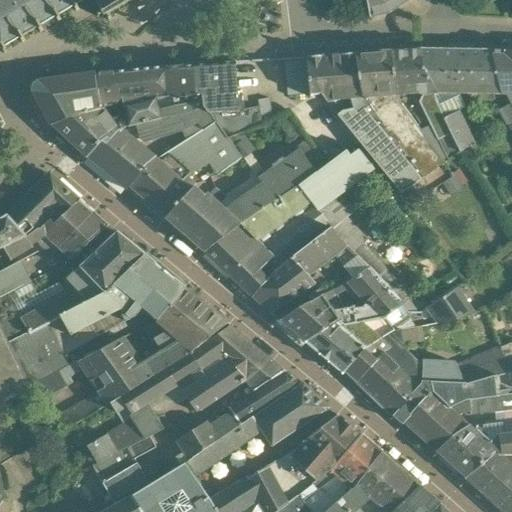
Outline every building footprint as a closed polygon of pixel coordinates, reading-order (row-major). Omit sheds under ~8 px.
[(148,14),(141,2),(143,1),(142,0),(0,0),(0,50),(1,49),(3,52),(7,49),(5,47),(19,39),(22,44),(26,41),(23,37),(37,29),(40,33),(44,31),(41,26),(55,18),(58,23),(62,20),(59,16),(73,8),(76,12),(80,10),(77,6),(86,0),(93,0),(100,11),(95,14),(97,19),(102,16),(104,18),(106,16),(108,21),(111,19),(117,31),(148,14)] [(366,0),(370,18),(389,13),(408,0),(366,0)] [(436,94),(421,67),(419,50),(386,52),(394,96),(416,94),(422,95),(419,103),(430,127),(437,141),(451,135),(444,119),(432,95),(436,94)] [(490,51),(419,50),(421,67),(436,94),(432,95),(444,119),(456,113),(447,94),(502,95),(500,92),(490,51)] [(511,51),(490,51),(500,92),(502,95),(502,96),(505,96),(511,107),(511,51)] [(386,52),(354,55),(362,98),(372,110),(371,111),(393,140),(403,132),(406,130),(385,104),(385,97),(394,96),(386,52)] [(354,55),(307,58),(307,60),(309,94),(310,98),(321,94),(401,194),(420,180),(360,106),(358,103),(357,99),(362,98),(354,55)] [(307,60),(285,62),(287,96),(309,94),(307,60)] [(235,62),(193,65),(195,95),(202,94),(203,101),(205,108),(204,108),(208,113),(208,114),(239,110),(235,62)] [(193,65),(141,70),(95,75),(40,83),(38,84),(36,85),(35,87),(34,89),(34,91),(34,93),(42,108),(82,99),(86,116),(104,109),(123,104),(122,103),(133,101),(133,104),(156,98),(156,99),(169,98),(173,100),(175,106),(178,108),(190,105),(203,101),(202,94),(195,95),(193,65)] [(416,94),(394,96),(421,133),(430,127),(419,103),(422,95),(416,94)] [(421,133),(394,96),(385,97),(385,104),(406,130),(403,132),(411,144),(410,145),(431,173),(444,163),(421,133)] [(104,109),(86,116),(82,99),(42,108),(52,126),(76,149),(87,158),(105,139),(108,142),(119,130),(128,127),(161,119),(169,117),(170,119),(183,115),(193,112),(204,108),(205,108),(203,101),(190,105),(178,108),(159,111),(156,99),(156,98),(133,104),(133,101),(122,103),(123,104),(104,109)] [(270,99),(258,100),(262,122),(274,120),(270,99)] [(239,110),(208,114),(215,123),(216,123),(227,140),(228,139),(239,135),(263,126),(262,122),(258,107),(239,110)] [(208,113),(204,108),(193,112),(196,119),(203,130),(204,131),(215,123),(208,114),(208,113)] [(474,144),(459,112),(456,113),(444,119),(451,135),(460,153),(466,148),(474,144)] [(128,127),(119,130),(108,142),(105,139),(87,158),(127,191),(129,187),(156,159),(135,141),(183,126),(187,124),(183,115),(170,119),(169,117),(161,119),(128,127)] [(188,178),(192,173),(213,161),(221,174),(221,175),(242,159),(241,157),(228,139),(227,140),(216,123),(215,123),(204,131),(203,130),(184,144),(157,160),(156,159),(129,187),(166,219),(194,187),(195,188),(197,185),(196,184),(195,185),(188,178)] [(403,132),(393,140),(402,151),(410,145),(411,144),(403,132)] [(251,150),(239,135),(228,139),(241,157),(251,150)] [(451,135),(437,141),(447,161),(460,153),(451,135)] [(431,173),(410,145),(402,151),(423,178),(431,173)] [(297,148),(256,177),(263,186),(275,202),(298,186),(316,173),(297,148)] [(346,151),(316,174),(316,173),(298,186),(314,207),(317,211),(339,194),(342,198),(344,196),(351,191),(348,187),(373,168),(358,150),(350,156),(346,151)] [(218,177),(221,174),(213,161),(192,173),(188,178),(195,185),(196,184),(197,185),(207,180),(218,177)] [(50,174),(23,200),(42,222),(45,225),(50,220),(53,225),(80,201),(50,174)] [(209,196),(206,194),(204,196),(195,188),(194,187),(166,219),(204,252),(241,225),(275,202),(263,186),(253,193),(253,192),(225,211),(220,206),(227,199),(215,188),(209,196)] [(241,225),(204,252),(251,297),(270,277),(267,274),(278,263),(278,262),(261,245),(314,207),(298,186),(275,202),(241,225)] [(314,207),(261,245),(278,262),(278,263),(282,268),(291,260),(290,259),(331,228),(348,218),(356,212),(344,196),(342,198),(339,194),(317,211),(314,207)] [(24,236),(42,222),(23,200),(7,216),(0,220),(0,250),(26,238),(24,236)] [(95,213),(80,201),(53,225),(50,220),(45,225),(40,230),(38,228),(26,238),(0,250),(0,252),(3,256),(7,254),(11,261),(31,250),(31,246),(38,242),(43,250),(55,252),(95,213)] [(95,213),(55,252),(52,255),(64,268),(107,226),(95,213)] [(331,228),(336,235),(336,236),(346,246),(351,250),(368,267),(392,293),(402,305),(408,312),(417,313),(426,305),(422,301),(418,304),(363,243),(362,234),(348,218),(331,228)] [(331,228),(290,259),(291,260),(282,268),(274,274),(253,298),(271,314),(275,318),(301,300),(299,296),(316,284),(308,276),(346,246),(336,236),(336,235),(331,228)] [(105,294),(145,256),(118,233),(66,280),(67,282),(62,287),(67,295),(22,319),(31,333),(60,317),(105,294)] [(368,267),(351,250),(340,258),(339,261),(353,279),(368,267)] [(98,338),(136,316),(143,308),(157,321),(184,289),(145,256),(105,294),(60,317),(71,336),(73,335),(72,334),(90,324),(98,338)] [(0,272),(0,297),(7,294),(31,282),(20,262),(0,272)] [(392,293),(368,267),(353,279),(347,283),(350,287),(368,307),(334,313),(339,320),(340,321),(339,322),(344,326),(359,323),(383,318),(384,317),(398,308),(402,305),(392,293)] [(346,282),(337,287),(341,292),(350,287),(347,283),(346,282)] [(457,288),(427,308),(437,324),(461,320),(474,313),(457,288)] [(191,353),(209,340),(208,338),(227,324),(184,289),(157,321),(156,322),(168,333),(150,343),(158,356),(142,365),(113,383),(98,393),(99,394),(107,405),(110,403),(191,353)] [(319,290),(303,299),(301,300),(275,318),(280,321),(305,343),(334,324),(339,322),(340,321),(339,320),(334,313),(319,290)] [(0,297),(0,328),(8,345),(31,333),(22,319),(7,294),(0,297)] [(402,305),(398,308),(404,315),(408,312),(402,305)] [(494,318),(489,306),(484,308),(489,320),(494,318)] [(18,366),(30,390),(39,384),(71,366),(65,355),(98,338),(90,324),(72,334),(73,335),(71,336),(60,317),(31,333),(8,345),(18,366)] [(364,328),(378,341),(394,331),(384,317),(383,318),(359,323),(364,328)] [(168,333),(156,322),(142,328),(150,343),(168,333)] [(334,324),(305,343),(342,375),(345,372),(364,350),(349,337),(364,328),(359,323),(344,326),(339,322),(334,324)] [(400,330),(402,344),(424,340),(422,326),(400,330)] [(201,411),(245,381),(273,362),(230,327),(209,342),(209,340),(191,353),(110,403),(117,413),(126,406),(131,414),(131,415),(147,405),(179,386),(176,383),(191,373),(197,383),(182,392),(196,413),(201,411)] [(0,503),(5,497),(0,473),(0,453),(9,440),(6,403),(2,375),(18,366),(8,345),(0,328),(0,503)] [(150,343),(142,328),(123,338),(142,365),(158,356),(150,343)] [(378,341),(364,328),(349,337),(364,350),(378,341)] [(400,330),(394,331),(378,341),(364,350),(376,361),(382,353),(382,354),(391,348),(397,353),(390,361),(393,364),(403,353),(419,369),(422,367),(403,348),(402,344),(400,330)] [(142,365),(123,338),(78,362),(83,370),(92,383),(107,373),(113,383),(142,365)] [(511,373),(511,343),(457,366),(465,385),(464,386),(464,387),(511,373)] [(422,363),(422,367),(419,369),(403,353),(393,364),(390,361),(397,353),(391,348),(382,354),(382,353),(376,361),(364,350),(345,372),(393,417),(419,388),(422,385),(421,384),(463,385),(464,386),(465,385),(457,366),(456,366),(455,364),(422,363)] [(83,370),(78,362),(71,366),(39,384),(46,398),(73,384),(70,377),(83,370)] [(177,458),(182,465),(241,425),(242,424),(241,422),(301,383),(273,362),(245,381),(254,391),(256,390),(257,392),(229,409),(232,413),(210,427),(207,422),(176,441),(185,453),(177,458)] [(2,375),(6,403),(30,390),(18,366),(2,375)] [(107,373),(92,383),(98,393),(113,383),(107,373)] [(511,394),(511,373),(464,387),(464,386),(463,385),(421,384),(422,385),(419,388),(393,417),(402,425),(403,424),(402,424),(430,394),(432,394),(448,409),(449,408),(450,408),(465,400),(511,394)] [(241,425),(166,476),(133,496),(104,511),(216,511),(209,500),(210,500),(205,492),(194,477),(262,431),(272,446),(327,409),(303,385),(254,418),(253,417),(241,425)] [(107,405),(99,394),(56,417),(62,429),(74,421),(76,424),(107,405)] [(511,394),(465,400),(450,408),(449,408),(448,409),(447,410),(430,395),(430,394),(402,424),(403,424),(429,447),(430,446),(435,451),(455,433),(468,426),(454,413),(464,408),(465,415),(511,410),(511,394)] [(131,415),(131,414),(126,418),(128,423),(134,419),(147,439),(150,437),(170,426),(163,414),(155,418),(147,405),(131,415)] [(281,459),(247,479),(246,478),(210,500),(209,500),(216,511),(240,511),(258,501),(264,511),(277,511),(299,496),(331,471),(331,472),(335,468),(361,436),(337,416),(302,442),(304,444),(299,449),(297,446),(281,459)] [(134,419),(128,423),(107,435),(118,454),(127,448),(128,450),(147,439),(134,419)] [(503,423),(480,426),(473,430),(485,441),(498,440),(497,436),(504,436),(503,423)] [(468,426),(455,433),(435,451),(465,478),(496,452),(485,441),(473,430),(468,426)] [(511,434),(504,436),(497,436),(498,440),(485,441),(496,452),(501,456),(511,456),(511,434)] [(118,454),(107,435),(93,443),(99,452),(94,454),(100,464),(118,454)] [(335,468),(331,472),(351,490),(352,491),(367,473),(366,472),(381,453),(361,436),(335,468)] [(147,439),(128,450),(134,460),(135,460),(157,448),(150,437),(147,439)] [(113,499),(117,504),(150,485),(135,460),(134,460),(128,450),(127,448),(118,454),(100,464),(93,468),(111,495),(105,499),(108,502),(113,499)] [(511,511),(511,466),(501,456),(496,452),(465,478),(503,511),(511,511)] [(381,453),(366,472),(367,473),(352,491),(351,490),(325,511),(350,511),(363,501),(365,502),(368,497),(380,506),(385,511),(393,511),(419,487),(420,486),(381,453)] [(93,468),(100,464),(94,454),(88,458),(93,468)] [(331,471),(299,496),(310,511),(325,511),(351,490),(331,472),(331,471)] [(419,487),(393,511),(432,511),(439,505),(419,487)] [(310,511),(299,496),(277,511),(310,511)] [(365,502),(363,501),(350,511),(376,511),(380,506),(368,497),(365,502)]
